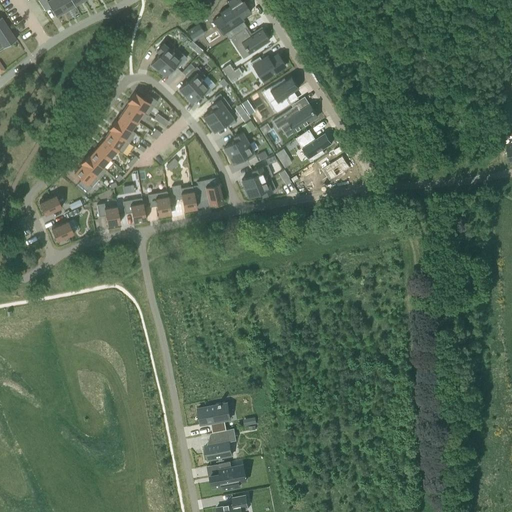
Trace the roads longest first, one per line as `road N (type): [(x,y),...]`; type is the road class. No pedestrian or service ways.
road 1 (residential): [(234,212),(212,151),(188,114),(157,86),(131,77),(29,198),(52,259)]
road 2 (residential): [(195,511),(136,232)]
road 3 (residential): [(376,188),(258,0)]
road 4 (residential): [(133,0),(76,28),(0,83)]
road 5 (residential): [(234,212),(376,188)]
road 6 (residential): [(376,188),(511,172)]
